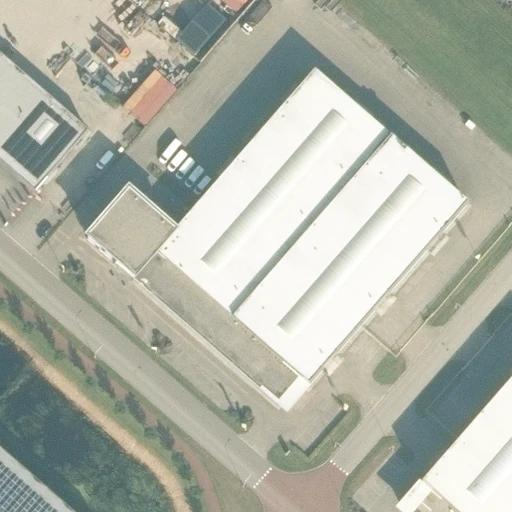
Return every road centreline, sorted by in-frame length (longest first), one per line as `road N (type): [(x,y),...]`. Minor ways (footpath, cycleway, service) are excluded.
road 1 (unclassified): [(0,252),(300,510)]
road 2 (unclassified): [(300,510),(511,272)]
